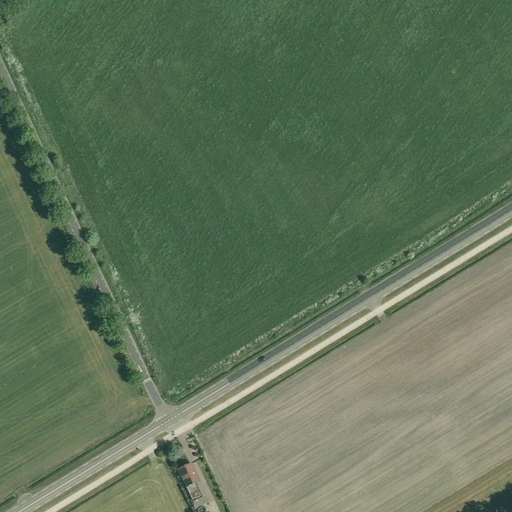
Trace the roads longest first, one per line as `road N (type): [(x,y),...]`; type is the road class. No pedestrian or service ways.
road 1 (secondary): [(167,421),(511,209)]
road 2 (unclassified): [(0,65),(167,421)]
road 3 (secondary): [(16,511),(167,421)]
